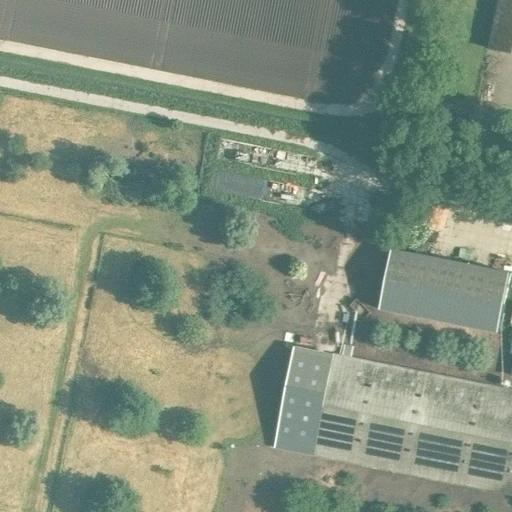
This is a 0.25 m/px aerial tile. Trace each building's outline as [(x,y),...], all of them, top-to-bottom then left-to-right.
[(511,0),(500,0),(491,49),(511,53),(511,0)] [(283,190),(300,191),(301,173),(284,173),(283,190)] [(508,273),(391,250),(379,308),(497,332),(508,273)] [(341,359),(333,357),(314,451),(314,453),(511,492),(511,392),(350,360),(352,347),(343,346),(341,359)] [(333,357),(289,349),(269,442),(314,451),(333,357)]
